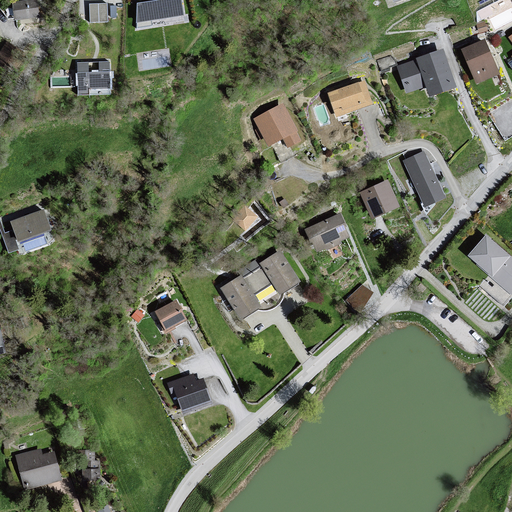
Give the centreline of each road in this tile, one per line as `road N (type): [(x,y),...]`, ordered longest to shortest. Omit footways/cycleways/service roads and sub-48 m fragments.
road 1 (residential): [(171,511),(200,470),(376,313),(511,161)]
road 2 (residential): [(0,123),(71,0)]
